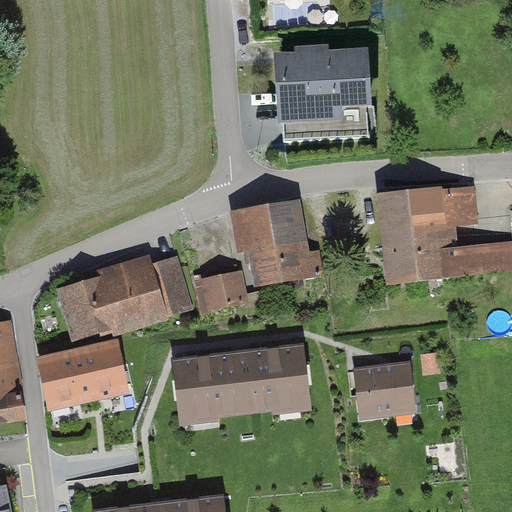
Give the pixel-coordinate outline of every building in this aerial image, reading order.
[(368,61),(269,69),(274,129),(373,121),(368,61)] [(476,187),(384,198),(394,285),(511,271),(511,264),(509,243),(460,249),(458,228),(480,226),(476,187)] [(301,202),(233,214),(241,255),(250,254),(256,291),(327,279),(322,252),(311,254),(301,202)] [(102,277),(57,289),(73,346),(194,312),(179,258),(153,265),(151,257),(100,271),(102,277)] [(243,272),(197,282),(204,316),(250,305),(243,272)] [(9,326),(0,327),(0,426),(27,422),(9,326)] [(122,340),(40,358),(52,416),(135,398),(122,340)] [(180,422),(312,407),(305,349),(173,365),(180,422)] [(412,364),(353,371),(359,423),(418,416),(412,364)] [(14,511),(9,488),(0,489),(0,511),(14,511)] [(225,511),(224,499),(109,511),(225,511)]
